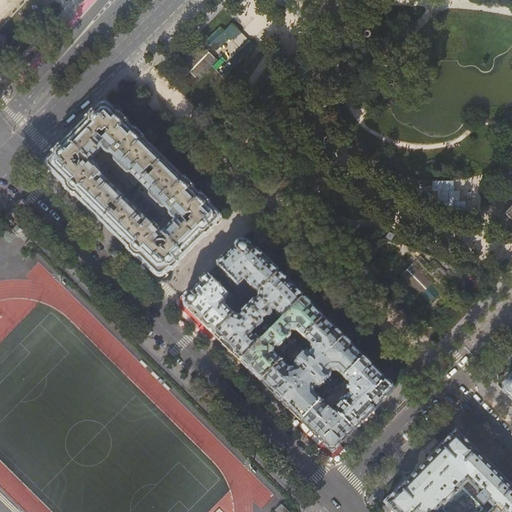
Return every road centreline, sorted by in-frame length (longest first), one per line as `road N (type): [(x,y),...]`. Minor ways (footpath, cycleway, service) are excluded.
road 1 (secondary): [(332,494),(0,172)]
road 2 (primary): [(0,161),(171,0)]
road 3 (residential): [(332,494),(448,380)]
